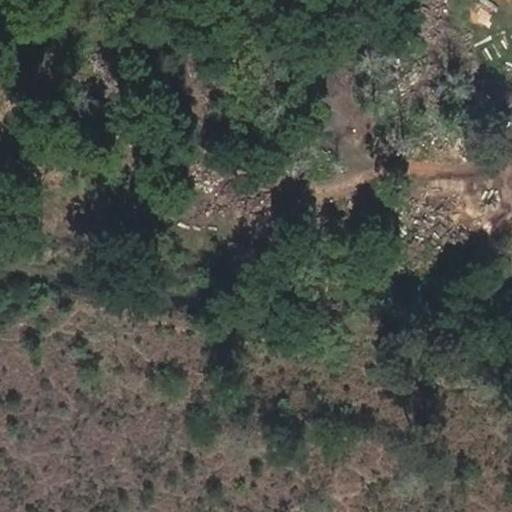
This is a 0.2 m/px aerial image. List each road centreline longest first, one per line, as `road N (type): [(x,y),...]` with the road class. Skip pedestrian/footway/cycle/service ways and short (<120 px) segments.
road 1 (track): [(511,363),(0,249)]
road 2 (unknown): [(511,134),(331,169),(275,158),(227,126)]
road 3 (unknown): [(187,0),(199,94),(227,126)]
